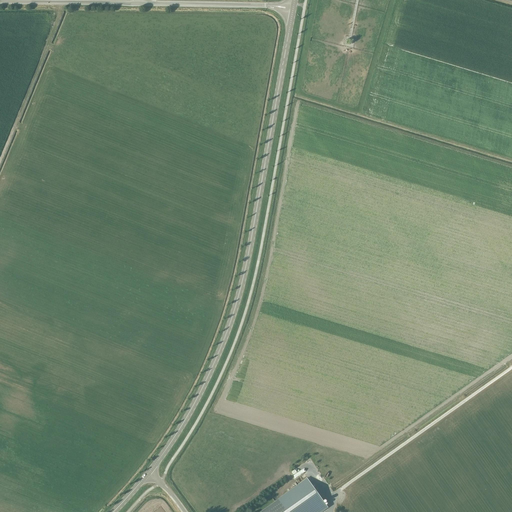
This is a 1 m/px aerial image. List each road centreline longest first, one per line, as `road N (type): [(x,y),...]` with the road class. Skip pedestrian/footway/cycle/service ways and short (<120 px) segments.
road 1 (secondary): [(148,472),(204,383),(233,311),(292,13)]
road 2 (unclassified): [(0,1),(274,6)]
